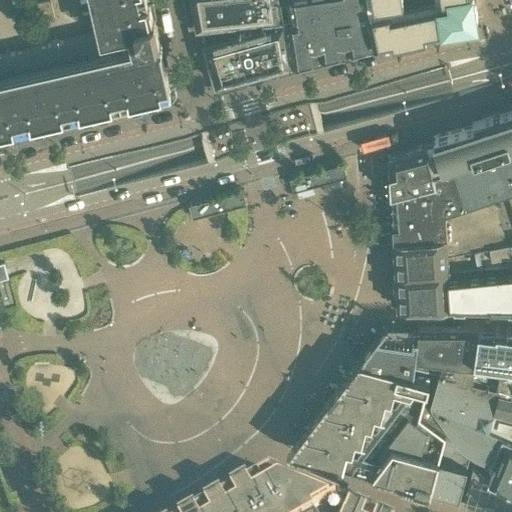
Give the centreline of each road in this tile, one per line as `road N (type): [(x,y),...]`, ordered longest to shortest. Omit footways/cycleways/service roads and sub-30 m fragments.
road 1 (secondary): [(0,230),(511,82)]
road 2 (secondary): [(511,45),(205,120)]
road 3 (secondary): [(205,120),(0,177)]
road 4 (residential): [(38,511),(0,376)]
road 5 (residential): [(205,120),(173,0)]
